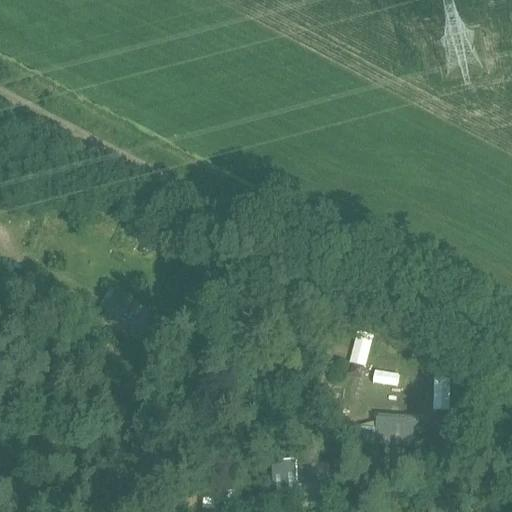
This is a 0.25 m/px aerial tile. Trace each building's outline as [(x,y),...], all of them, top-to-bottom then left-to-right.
[(52,232),(44,237),(27,209),(8,221),(45,282),(63,271),(59,264),(68,258),(52,232)] [(60,211),(46,223),(70,249),(84,237),(60,211)] [(102,322),(147,344),(160,319),(124,300),(126,297),(117,292),(117,291),(112,289),(101,309),(107,313),(102,322)] [(421,450),(422,425),(377,421),(375,447),(421,450)] [(296,486),(297,508),(331,506),(331,485),(296,486)]
